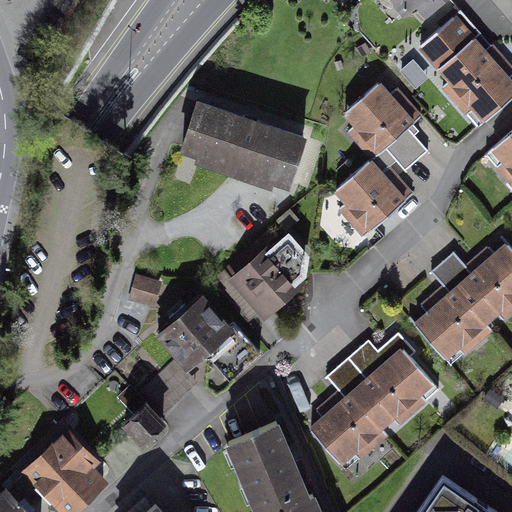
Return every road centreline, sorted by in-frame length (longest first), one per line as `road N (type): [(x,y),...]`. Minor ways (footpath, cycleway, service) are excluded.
road 1 (residential): [(511,113),(454,159),(446,198),(95,511)]
road 2 (primary): [(0,285),(216,0)]
road 3 (primary): [(157,0),(0,220)]
